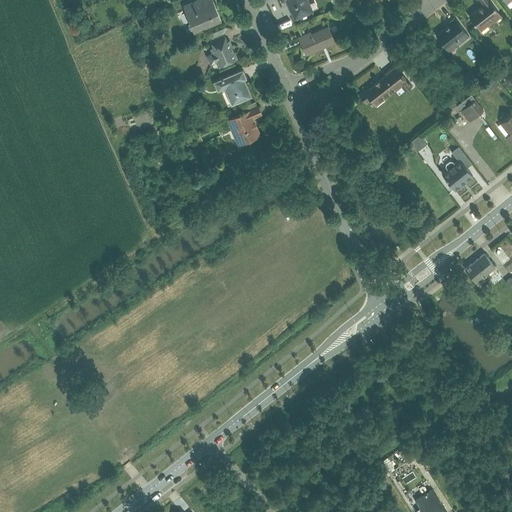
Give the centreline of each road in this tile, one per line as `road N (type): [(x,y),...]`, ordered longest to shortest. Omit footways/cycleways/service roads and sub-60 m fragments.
road 1 (residential): [(297,115),(376,301)]
road 2 (secondary): [(312,362),(210,443)]
